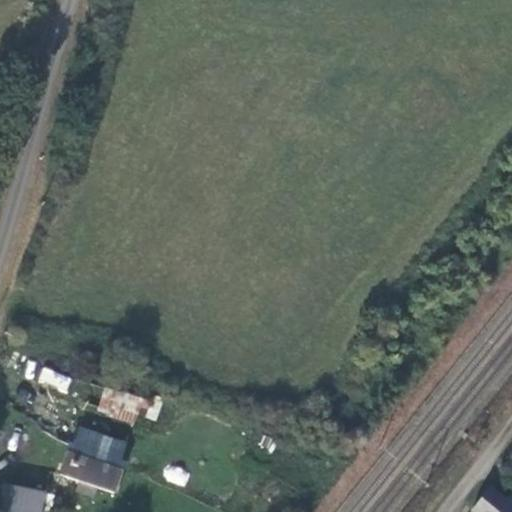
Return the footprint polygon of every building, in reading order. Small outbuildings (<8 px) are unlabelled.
[(42,367),(37,382),(67,391),(72,376),(42,367)] [(141,401),(105,389),(99,408),(135,420),(141,401)] [(125,444),(80,429),(74,446),(69,444),(59,475),(81,482),(77,491),(94,497),(97,487),(114,493),(124,463),(120,461),(125,444)] [(4,486),(0,504),(0,511),(41,511),(45,494),(4,486)] [(511,511),(511,493),(506,502),(490,488),(471,510),(473,511),(511,511)]
